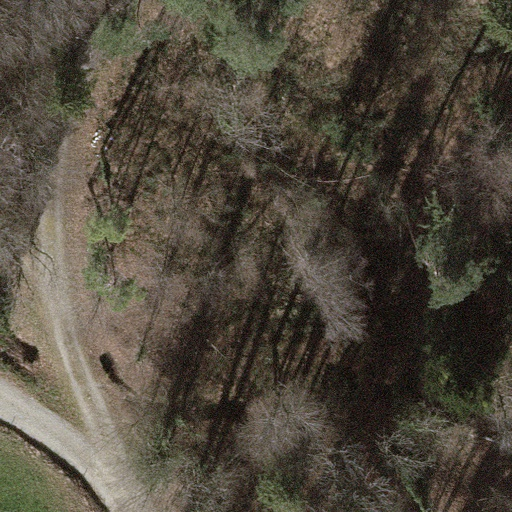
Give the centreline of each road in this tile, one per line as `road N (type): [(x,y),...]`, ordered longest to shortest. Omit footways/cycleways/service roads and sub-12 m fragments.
road 1 (track): [(30,288),(89,51),(121,0)]
road 2 (track): [(125,511),(30,288),(0,240)]
